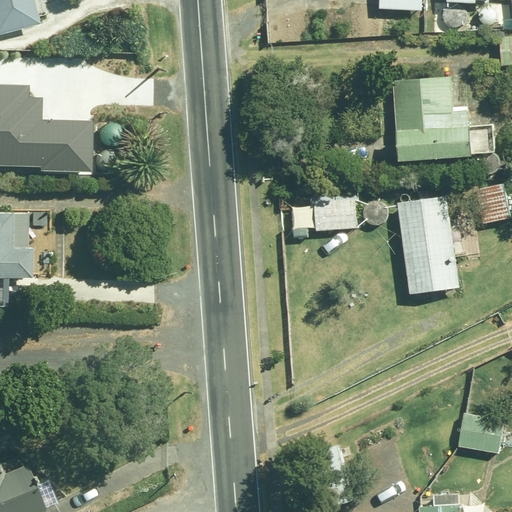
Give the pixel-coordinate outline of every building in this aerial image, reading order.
[(37,0),(0,0),(0,35),(44,22),(37,0)] [(382,0),(382,12),(423,13),(423,0),(449,0),(449,7),(482,8),(482,4),(493,4),(492,0),(382,0)] [(511,37),(500,38),(502,69),(511,68),(511,37)] [(454,80),(394,83),(396,138),(402,138),(403,163),(473,160),(471,116),(456,117),(454,80)] [(50,87),(38,86),(0,85),(0,164),(99,167),(100,121),(49,120),(50,97),(50,87)] [(511,189),(482,191),(483,223),(511,221),(511,189)] [(316,192),(318,232),(358,230),(356,190),(316,192)] [(399,204),(411,297),(462,290),(450,198),(399,204)] [(16,278),(38,278),(38,214),(0,213),(0,305),(16,306),(16,278)] [(507,453),(511,424),(511,421),(471,414),(466,446),(507,453)] [(37,463),(12,473),(0,443),(0,511),(50,511),(56,510),(37,463)]
